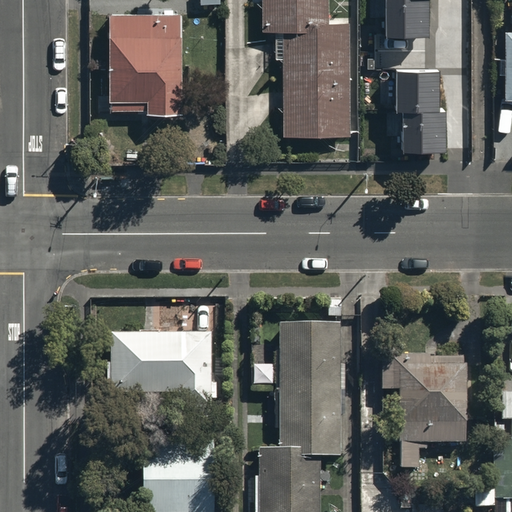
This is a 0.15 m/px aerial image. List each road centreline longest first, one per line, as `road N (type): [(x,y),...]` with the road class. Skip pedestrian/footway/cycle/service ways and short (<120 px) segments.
road 1 (residential): [(26,232),(511,230)]
road 2 (residential): [(26,232),(26,511)]
road 3 (residential): [(25,0),(26,232)]
